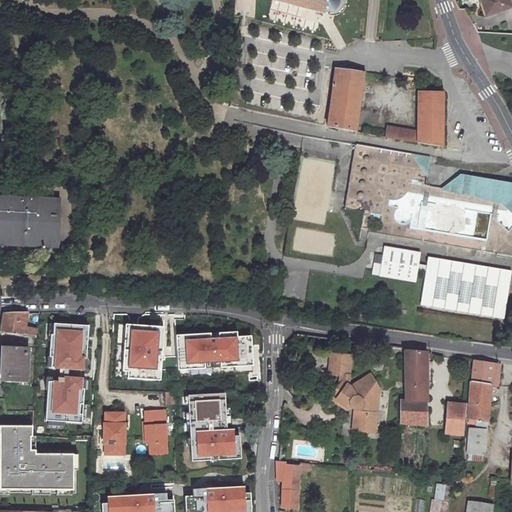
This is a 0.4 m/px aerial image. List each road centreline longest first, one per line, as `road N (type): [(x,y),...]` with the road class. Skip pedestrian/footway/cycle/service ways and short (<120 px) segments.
road 1 (residential): [(275,317),(171,302),(0,305)]
road 2 (residential): [(511,357),(275,317)]
road 3 (residential): [(269,511),(275,317)]
road 4 (tertiary): [(442,0),(459,48),(511,133)]
